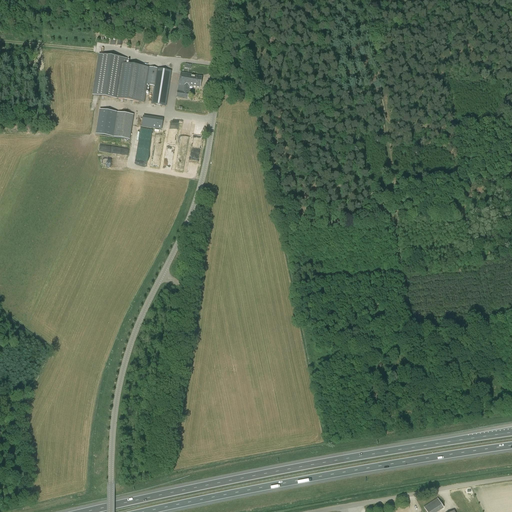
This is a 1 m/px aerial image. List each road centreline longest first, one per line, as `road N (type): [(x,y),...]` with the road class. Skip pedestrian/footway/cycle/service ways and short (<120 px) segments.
road 1 (motorway): [(511,432),(87,511)]
road 2 (motorway): [(146,511),(511,446)]
road 3 (track): [(90,485),(106,369),(192,176)]
road 4 (tertiary): [(163,273),(205,162),(230,0)]
road 5 (tertiary): [(110,511),(118,388),(163,273)]
road 6 (unclassified): [(159,467),(183,312),(181,287),(163,273)]
road 7 (unclassified): [(511,477),(315,511)]
